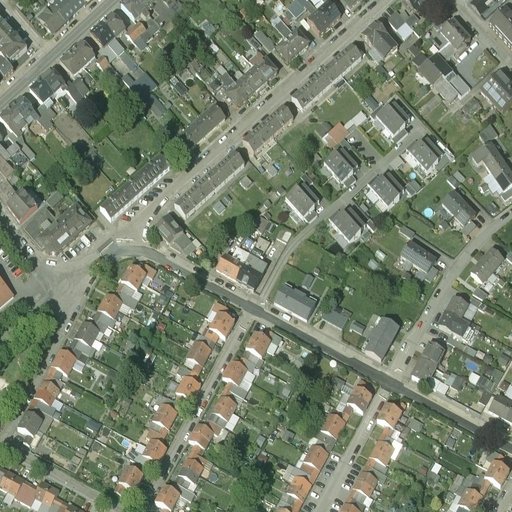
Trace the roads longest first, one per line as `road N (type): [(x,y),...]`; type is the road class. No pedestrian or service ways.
road 1 (residential): [(383,0),(122,236)]
road 2 (residential): [(256,307),(294,242),(423,130)]
road 3 (residential): [(256,307),(144,511)]
road 4 (residential): [(511,213),(445,283),(389,380)]
road 5 (residential): [(3,445),(63,330),(58,290)]
road 6 (residential): [(256,307),(389,380)]
road 7 (residential): [(122,236),(256,307)]
road 8 (residential): [(389,380),(318,511)]
road 9 (residential): [(3,445),(128,511)]
road 10 (residential): [(389,380),(511,447)]
